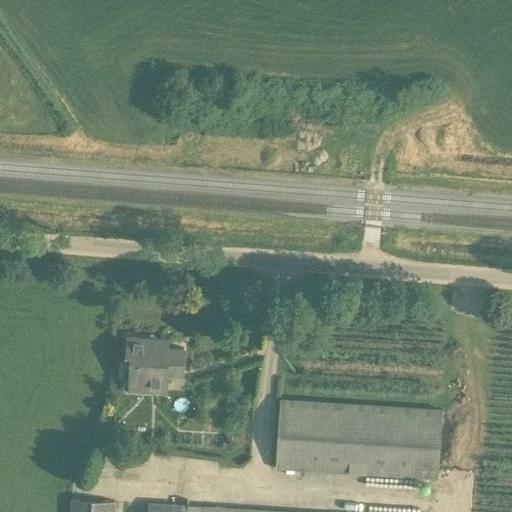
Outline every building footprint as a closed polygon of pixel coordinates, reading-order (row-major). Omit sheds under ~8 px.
[(166,382),(166,373),(183,374),(184,348),(152,346),(152,338),(128,337),(127,362),(132,363),(131,389),(146,389),(146,381),(166,382)] [(280,398),(275,468),(439,479),(443,408),(280,398)] [(225,414),(209,413),(208,430),(224,431),(225,414)] [(114,511),(116,501),(70,498),(68,511),(114,511)] [(313,511),(148,501),(146,511),(313,511)]
